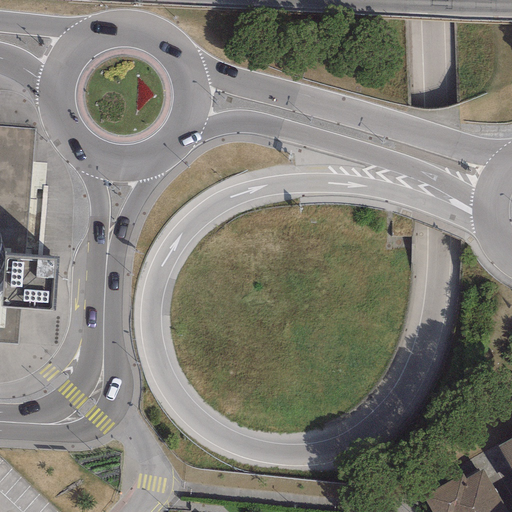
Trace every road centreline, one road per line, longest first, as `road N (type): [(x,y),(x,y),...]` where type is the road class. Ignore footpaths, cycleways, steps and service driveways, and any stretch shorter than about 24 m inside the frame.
road 1 (motorway): [(430,0),(432,315),(394,404),(329,452),(294,457),(246,449),(180,405),(152,348),(148,311),(162,259),(186,227),(237,194),(279,184),(362,186),(491,228)]
road 2 (primary): [(511,156),(183,65)]
road 3 (primary): [(175,139),(237,121),(269,126),(415,168),(489,211)]
road 4 (tertiary): [(116,163),(99,389)]
road 5 (residential): [(128,511),(151,482),(142,447),(99,389)]
road 6 (motorway): [(367,0),(511,5)]
road 7 (primary): [(183,65),(164,42),(127,28),(91,36),(64,62)]
road 8 (primary): [(64,62),(55,105),(62,127),(76,145),(116,163)]
